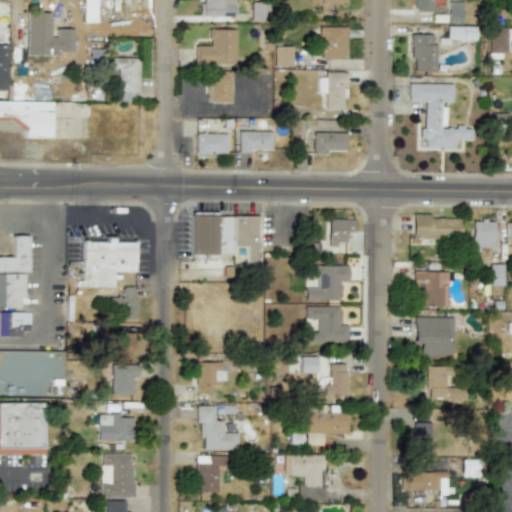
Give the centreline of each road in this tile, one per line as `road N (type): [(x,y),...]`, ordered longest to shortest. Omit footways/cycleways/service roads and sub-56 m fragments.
road 1 (tertiary): [(0,184),(511,191)]
road 2 (residential): [(165,511),(164,0)]
road 3 (residential): [(381,511),(380,0)]
